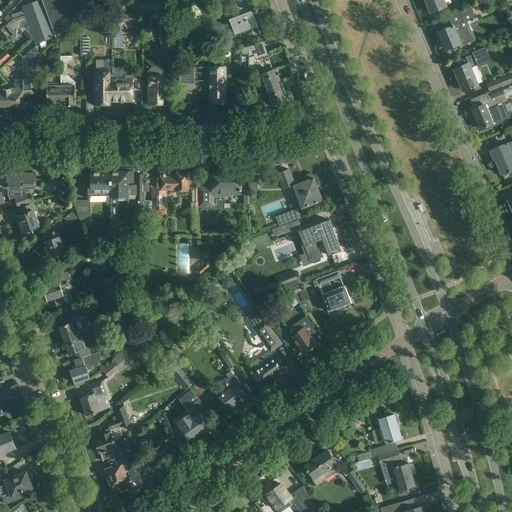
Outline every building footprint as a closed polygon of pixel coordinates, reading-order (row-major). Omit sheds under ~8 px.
[(24,10),(11,15),(13,19),(25,16),(28,24),(30,32),(33,38),(35,44),(36,44),(44,41),(49,40),(55,37),(56,39),(56,38),(42,0),(39,0),(22,6),(24,10)] [(42,0),(56,38),(101,0),(42,0)] [(257,26),(247,0),(241,0),(237,1),(236,2),(242,15),(229,19),(235,35),(257,26)] [(424,0),(427,5),(425,6),(428,13),(430,12),(430,13),(436,11),(447,6),(444,0),(424,0)] [(125,12),(125,4),(113,5),(113,12),(125,12)] [(439,34),(438,35),(441,41),(442,41),(445,48),(451,46),(451,47),(451,48),(460,44),(460,46),(461,45),(471,41),(472,40),(468,31),(469,31),(467,27),(463,28),(460,23),(464,21),(462,17),(473,13),(471,7),(460,11),(448,16),(452,26),(447,28),(438,32),(439,34)] [(25,16),(13,19),(9,23),(17,33),(28,24),(25,16)] [(268,55),(263,42),(249,47),(249,57),(254,56),(255,59),(268,55)] [(39,54),(36,47),(23,58),(23,79),(21,79),(21,89),(2,89),(3,94),(0,93),(0,106),(14,106),(14,109),(23,109),(23,95),(36,95),(36,75),(36,57),(35,57),(39,54)] [(463,65),(454,69),(457,77),(459,77),(464,91),(474,87),(478,85),(471,68),(477,65),(478,67),(490,62),(485,48),(472,53),(473,54),(465,57),(468,63),(463,65)] [(0,65),(1,65),(10,57),(5,50),(0,54),(0,65)] [(68,107),(69,107),(71,107),(73,105),(75,105),(75,95),(75,86),(75,81),(67,75),(67,64),(72,59),(72,56),(64,56),(60,57),(60,78),(60,84),(61,103),(64,103),(64,106),(66,105),(68,107)] [(47,57),(36,57),(36,75),(47,75),(47,57)] [(166,74),(166,59),(145,60),(145,74),(151,74),(163,74),(166,74)] [(195,85),(194,63),(189,63),(179,72),(179,85),(195,85)] [(225,77),(225,68),(219,68),(211,68),(212,77),(210,77),(210,83),(210,90),(210,94),(211,104),(225,104),(225,94),(225,77)] [(111,80),(112,80),(112,76),(109,76),(109,69),(96,69),(97,80),(94,80),(95,105),(108,105),(110,105),(110,102),(109,94),(111,94),(111,91),(109,91),(109,83),(111,83),(111,80)] [(284,100),(273,70),(262,74),(265,83),(262,85),(266,96),(269,95),(273,104),(284,100)] [(151,74),(151,76),(149,76),(149,105),(163,104),(163,74),(151,74)] [(511,77),(511,74),(487,84),(490,91),(494,90),(500,87),(499,87),(511,81),(511,77)] [(109,94),(110,102),(133,102),(133,76),(124,76),(124,80),(112,80),(111,80),(111,83),(109,83),(109,91),(111,91),(111,94),(109,94)] [(61,103),(60,84),(52,84),(52,78),(47,78),(47,103),(61,103)] [(489,92),(471,99),(472,100),(475,108),(472,110),(473,111),(475,116),(476,118),(474,118),(478,128),(479,129),(480,128),(480,129),(484,128),(484,129),(488,128),(492,127),(496,126),(500,124),(504,121),(501,114),(500,111),(500,112),(496,104),(505,100),(503,95),(500,87),(494,90),(490,91),(489,92)] [(511,131),(511,132),(511,134),(511,140),(493,149),(493,150),(497,158),(495,159),(502,175),(511,170),(511,154),(511,152),(511,151),(511,131)] [(91,182),(89,182),(89,192),(100,192),(100,196),(106,196),(106,204),(111,204),(111,196),(110,172),(102,172),(102,167),(91,167),(91,182)] [(257,167),(250,167),(250,192),(258,192),(257,167)] [(111,172),(110,172),(111,196),(111,204),(111,218),(119,218),(119,200),(128,200),(128,196),(128,195),(139,195),(143,195),(143,185),(128,186),(128,182),(133,182),(133,172),(124,172),(124,169),(111,169),(111,172)] [(293,180),(289,169),(278,173),(284,189),(293,186),(302,208),(322,200),(312,173),(293,180)] [(223,174),(223,170),(212,170),(212,186),(199,187),(199,208),(214,207),(214,197),(219,197),(219,191),(231,191),(231,194),(241,194),(241,174),(223,174)] [(152,200),(145,200),(145,209),(152,209),(153,213),(157,216),(161,216),(164,213),(165,209),(165,201),(165,190),(176,190),(176,191),(178,191),(179,194),(186,194),(187,191),(188,191),(188,189),(188,181),(188,171),(177,171),(177,174),(161,174),(161,177),(152,177),(152,187),(152,200)] [(21,173),(7,173),(8,189),(9,189),(9,190),(8,190),(8,195),(10,200),(17,197),(17,198),(15,199),(17,207),(33,201),(31,194),(29,194),(21,197),(21,173)] [(21,197),(29,194),(29,188),(35,188),(42,188),(41,179),(35,179),(35,173),(21,173),(21,197)] [(68,190),(67,179),(56,179),(56,193),(68,190)] [(190,201),(189,201),(189,217),(198,217),(197,188),(190,188),(190,201)] [(90,224),(90,200),(73,200),(81,224),(90,224)] [(38,226),(31,204),(21,208),(23,214),(19,215),(21,221),(19,221),(23,234),(25,233),(27,236),(33,234),(31,229),(38,226)] [(297,209),(289,212),(292,221),(301,218),(297,209)] [(78,218),(72,212),(64,218),(69,225),(78,218)] [(300,228),(297,220),(281,226),(284,234),(300,228)] [(301,230),(299,231),(300,234),(301,238),(304,246),(304,245),(310,261),(312,260),(313,262),(321,259),(320,258),(323,257),(319,247),(318,248),(315,241),(323,239),(329,255),(332,254),(341,250),(329,220),(320,223),(301,230)] [(66,252),(58,231),(48,234),(50,240),(46,242),(48,247),(46,248),(51,260),(52,260),(53,263),(59,261),(58,258),(59,257),(58,255),(66,252)] [(65,270),(71,265),(78,260),(76,258),(83,252),(87,257),(96,249),(88,242),(66,260),(60,265),(65,270)] [(189,244),(179,244),(179,268),(184,268),(184,265),(189,265),(189,244)] [(123,260),(128,276),(136,274),(132,262),(140,259),(137,253),(123,260)] [(112,263),(115,266),(121,261),(118,258),(112,263)] [(212,267),(207,261),(196,270),(200,275),(212,267)] [(115,271),(116,271),(124,268),(122,263),(116,268),(115,269),(115,271)] [(329,274),(316,279),(318,285),(322,296),(319,297),(320,302),(324,301),(325,303),(328,312),(336,309),(337,312),(345,308),(344,306),(351,303),(344,285),(333,290),(329,281),(341,277),(339,270),(329,274)] [(71,279),(68,271),(56,276),(58,283),(43,288),(47,301),(54,298),(57,306),(65,303),(62,295),(63,295),(61,288),(68,286),(66,281),(71,279)] [(189,287),(184,290),(189,298),(194,294),(189,287)] [(233,294),(242,310),(250,305),(241,290),(233,294)] [(293,295),(299,303),(302,302),(299,293),(293,295)] [(61,329),(59,330),(62,337),(63,337),(69,354),(77,351),(79,358),(83,357),(91,354),(88,344),(84,345),(79,329),(83,328),(80,320),(76,322),(75,320),(86,316),(82,307),(77,309),(68,313),(71,321),(71,323),(60,327),(61,329)] [(260,308),(246,317),(270,351),(253,363),(257,370),(258,373),(259,372),(259,373),(258,373),(262,378),(263,378),(263,379),(264,380),(276,372),(278,376),(284,371),(283,370),(285,368),(273,350),(281,344),(272,331),(265,321),(267,319),(260,308)] [(299,331),(291,336),(298,346),(304,354),(317,345),(309,334),(317,328),(318,331),(319,330),(313,322),(308,314),(294,324),(299,331)] [(150,331),(157,328),(152,316),(145,318),(150,331)] [(133,359),(125,351),(119,356),(103,370),(109,378),(118,370),(119,371),(133,359)] [(72,375),(71,376),(74,385),(84,382),(83,380),(89,379),(90,378),(87,370),(89,369),(93,363),(96,365),(101,357),(99,352),(93,353),(91,354),(83,357),(79,358),(74,360),(77,369),(71,370),(72,375)] [(228,354),(222,358),(230,369),(236,365),(228,354)] [(226,393),(219,398),(221,400),(227,408),(238,401),(239,402),(242,400),(241,398),(245,396),(239,387),(238,386),(241,384),(237,378),(236,378),(231,371),(226,374),(229,379),(225,379),(222,381),(221,386),(226,393)] [(91,394),(80,398),(86,416),(96,412),(100,411),(107,408),(103,397),(107,395),(104,387),(102,381),(100,382),(91,385),(88,386),(91,394)] [(192,412),(177,423),(181,428),(183,431),(188,439),(206,427),(205,425),(212,420),(207,413),(191,390),(181,397),(192,412)] [(99,451),(99,452),(100,452),(103,461),(106,458),(107,458),(114,452),(113,448),(116,447),(114,441),(122,435),(120,429),(131,425),(124,406),(117,412),(119,419),(117,420),(107,423),(109,429),(104,431),(105,434),(99,436),(99,437),(94,438),(95,440),(92,441),(94,446),(96,452),(99,451)] [(376,442),(384,439),(385,443),(401,438),(394,415),(379,419),(382,428),(372,430),(376,442)] [(0,453),(16,448),(9,432),(0,435),(0,453)] [(181,435),(175,440),(178,445),(185,440),(181,435)] [(106,472),(104,472),(107,480),(109,479),(125,473),(128,471),(128,470),(122,453),(130,447),(126,442),(119,449),(118,448),(114,452),(107,458),(110,462),(112,467),(105,469),(106,472)] [(372,451),(357,455),(359,461),(373,457),(378,456),(380,455),(388,453),(398,450),(396,443),(371,449),(372,451)] [(162,461),(154,450),(147,455),(154,466),(162,461)] [(328,450),(305,466),(307,469),(306,470),(308,472),(309,471),(314,479),(321,474),(326,480),(341,468),(336,461),(335,461),(334,459),(328,450)] [(380,455),(378,456),(385,477),(395,474),(400,490),(402,490),(403,494),(410,492),(409,488),(415,486),(408,463),(402,465),(400,459),(401,459),(398,450),(388,453),(380,455)] [(135,482),(140,478),(138,474),(134,476),(132,468),(125,473),(109,479),(112,488),(119,485),(119,488),(126,486),(127,488),(136,485),(135,482)] [(367,489),(353,470),(347,474),(360,493),(367,489)] [(26,473),(26,472),(18,475),(17,473),(11,475),(12,478),(5,480),(6,484),(0,486),(0,494),(1,497),(10,493),(11,496),(13,496),(15,500),(24,496),(22,492),(32,488),(29,481),(31,480),(32,479),(32,477),(32,476),(31,474),(29,473),(28,473),(26,473)] [(291,498),(281,484),(263,497),(267,504),(271,501),(278,511),(280,511),(289,506),(293,511),(298,511),(304,508),(306,511),(321,511),(303,486),(293,493),(294,495),(291,498)] [(389,506),(376,510),(376,511),(422,511),(421,506),(411,509),(407,510),(404,501),(389,506)]
